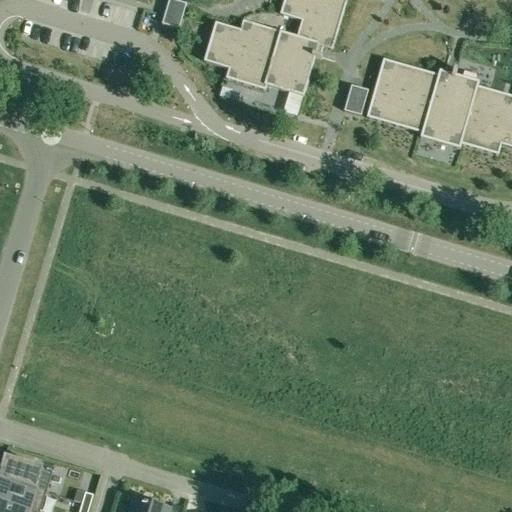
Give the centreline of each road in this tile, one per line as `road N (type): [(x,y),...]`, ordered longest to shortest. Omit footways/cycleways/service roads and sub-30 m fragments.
road 1 (unclassified): [(511,273),(49,135)]
road 2 (residential): [(217,130),(511,211)]
road 3 (residential): [(0,426),(271,511)]
road 4 (residential): [(217,130),(156,49),(19,7),(0,14)]
road 5 (residential): [(3,66),(217,130)]
road 6 (residential): [(49,135),(0,303)]
